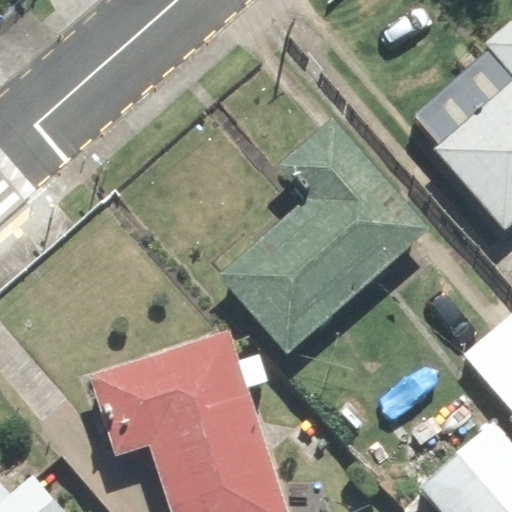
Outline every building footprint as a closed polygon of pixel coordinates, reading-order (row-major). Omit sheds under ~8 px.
[(444,149),(511,226),(511,27),(495,42),(511,61),(511,69),(496,51),(424,114),(450,143),(444,149)] [(226,273),(297,353),(385,276),(439,228),(368,149),(341,118),(287,165),(314,196),(226,273)] [(296,511),(263,409),(237,330),(100,375),(126,454),(159,443),(181,511),(296,511)] [(511,511),(511,433),(503,423),(430,487),(452,511),(511,511)] [(0,511),(73,511),(41,474),(0,508),(0,511)]
